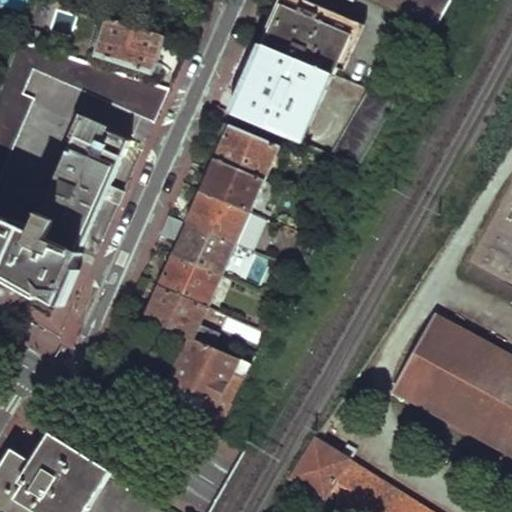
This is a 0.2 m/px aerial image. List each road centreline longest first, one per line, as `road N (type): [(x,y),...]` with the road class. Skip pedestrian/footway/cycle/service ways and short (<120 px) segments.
road 1 (residential): [(64,391),(235,0)]
road 2 (secondary): [(64,391),(256,511)]
